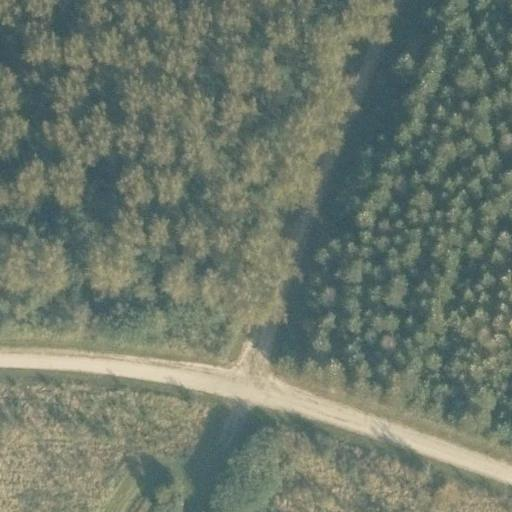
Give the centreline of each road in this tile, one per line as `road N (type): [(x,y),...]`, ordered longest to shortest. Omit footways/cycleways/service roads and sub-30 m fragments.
road 1 (track): [(511,476),(351,420),(130,364),(0,357)]
road 2 (unknown): [(242,394),(315,192),(397,0)]
